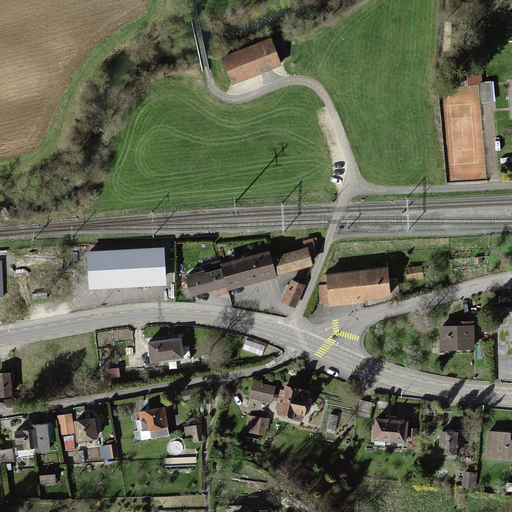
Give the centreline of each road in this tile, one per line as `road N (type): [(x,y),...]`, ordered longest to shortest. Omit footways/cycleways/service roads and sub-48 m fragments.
road 1 (residential): [(0,414),(265,369),(302,341)]
road 2 (primary): [(0,339),(166,315),(285,334)]
road 3 (primary): [(343,358),(437,388),(511,396)]
road 4 (residential): [(285,334),(338,209),(359,188)]
road 5 (residential): [(353,322),(511,279)]
